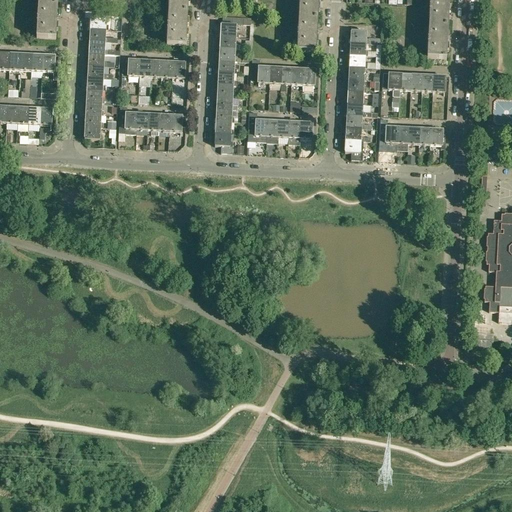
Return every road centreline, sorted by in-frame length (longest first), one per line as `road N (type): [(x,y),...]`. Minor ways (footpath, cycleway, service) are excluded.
road 1 (unclassified): [(511,375),(462,373),(445,362),(458,182)]
road 2 (unclassified): [(458,182),(467,0)]
road 3 (residential): [(327,175),(336,0)]
road 4 (residential): [(198,167),(208,0)]
road 5 (residential): [(67,157),(76,0)]
road 6 (residential): [(198,167),(67,157)]
road 7 (residential): [(458,182),(327,175)]
road 8 (residential): [(327,175),(198,167)]
